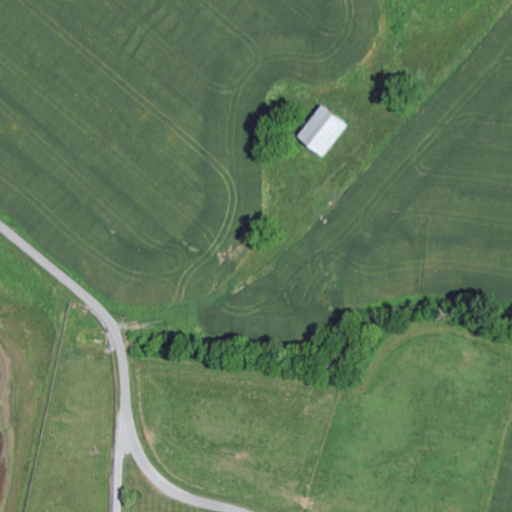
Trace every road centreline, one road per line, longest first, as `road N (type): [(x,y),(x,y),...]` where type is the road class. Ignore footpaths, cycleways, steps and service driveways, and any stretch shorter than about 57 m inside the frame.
road 1 (residential): [(237,511),(172,492),(146,467),(120,342)]
road 2 (residential): [(0,223),(89,298),(120,342)]
